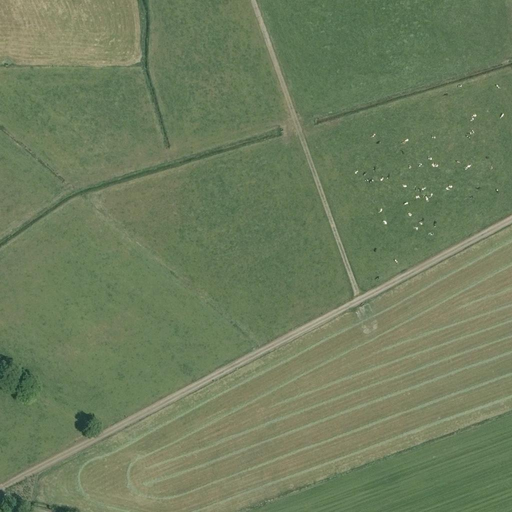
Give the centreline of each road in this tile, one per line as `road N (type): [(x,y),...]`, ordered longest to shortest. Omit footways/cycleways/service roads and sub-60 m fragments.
road 1 (track): [(511,218),(0,490)]
road 2 (track): [(359,299),(252,0)]
